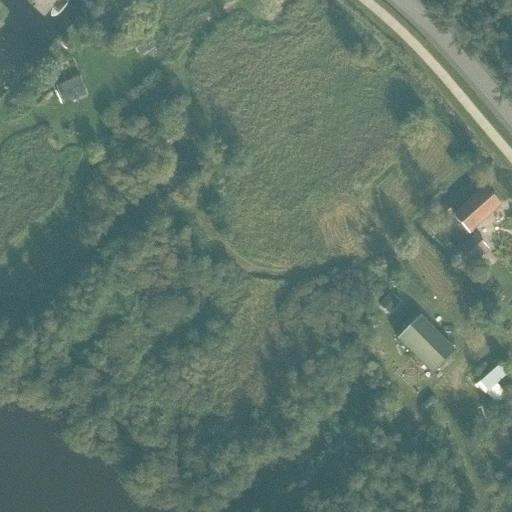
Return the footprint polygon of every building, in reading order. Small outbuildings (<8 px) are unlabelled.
[(499,205),(485,189),(439,230),(473,265),(487,251),(473,236),(475,235),(471,230),(499,205)] [(388,297),(379,306),(389,315),(397,306),(388,297)] [(456,351),(421,315),(399,337),(434,373),(456,351)] [(500,384),(508,395),(511,392),(511,376),(500,384)] [(497,386),(487,396),(496,406),(507,396),(497,386)]
